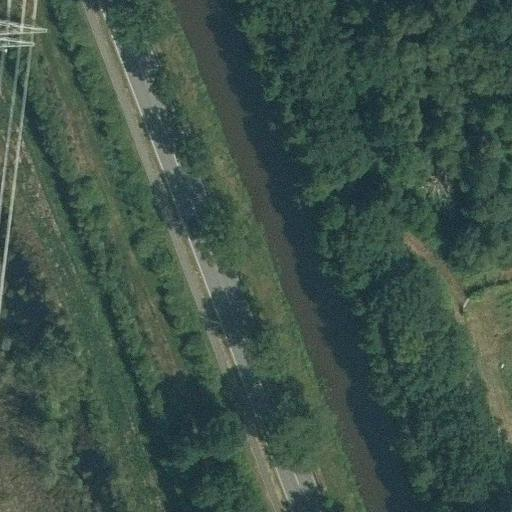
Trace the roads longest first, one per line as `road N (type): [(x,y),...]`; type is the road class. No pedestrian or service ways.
road 1 (unclassified): [(276,0),(477,511)]
road 2 (primary): [(113,0),(308,511)]
road 3 (track): [(227,511),(32,0)]
